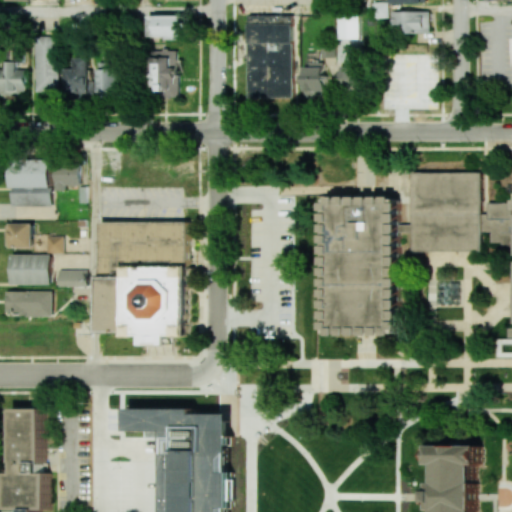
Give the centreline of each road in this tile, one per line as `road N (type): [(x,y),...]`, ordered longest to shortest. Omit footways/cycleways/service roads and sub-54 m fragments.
road 1 (residential): [(0,131),(511,130)]
road 2 (residential): [(211,369),(216,130)]
road 3 (residential): [(0,374),(211,369)]
road 4 (residential): [(216,130),(216,0)]
road 5 (residential): [(459,130),(459,0)]
